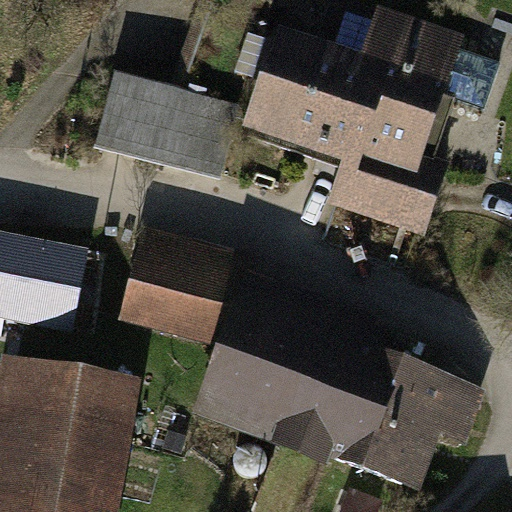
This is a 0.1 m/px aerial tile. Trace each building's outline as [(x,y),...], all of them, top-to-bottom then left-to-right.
[(375,64),(346,163),(334,205),(436,235),(456,166),(439,161),(474,42),(389,17),(375,64)] [(346,163),(375,64),(288,38),(259,138),(346,163)] [(105,154),(228,181),(245,106),(122,78),(105,154)] [(259,277),(266,259),(155,231),(131,324),(231,353),(259,277)] [(88,252),(0,233),(0,322),(70,337),(88,252)] [(469,447),(489,391),(388,353),(397,328),(259,277),(231,353),(207,417),(425,498),(447,439),(469,447)] [(0,450),(0,511),(129,511),(149,388),(14,366),(0,450)]
